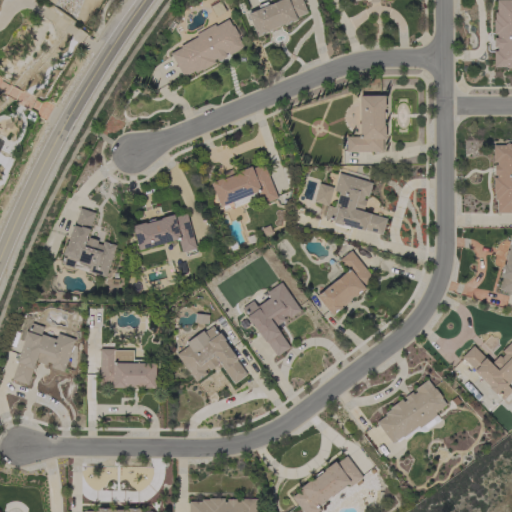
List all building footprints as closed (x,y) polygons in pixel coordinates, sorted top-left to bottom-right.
[(301,0),(307,13),(295,18),(296,21),(292,23),(291,22),(288,23),(289,24),(284,26),(283,24),(279,26),(279,28),(271,31),(270,30),(268,31),(269,32),(264,34),(263,34),(261,35),(257,37),(247,14),(259,9),(258,6),(266,2),(268,5),(277,2),(277,1),(279,0),(301,0)] [(511,68),(505,68),(505,67),(493,67),(493,51),(496,51),(496,47),(493,47),(493,38),(496,38),(496,35),(493,35),(493,20),(494,20),(494,12),(496,12),(496,0),(511,0),(511,68)] [(214,24),(215,26),(227,20),(231,27),(233,26),(238,37),(237,37),(243,48),(229,56),(227,53),(224,54),(226,57),(217,62),(216,59),(213,60),(215,64),(202,71),(201,70),(195,73),(194,71),(183,78),(170,54),(180,48),(180,46),(196,37),(195,35),(214,24)] [(346,152),(345,137),(359,137),(359,96),(384,96),(384,109),(383,109),(383,112),(385,112),(385,120),(383,120),(383,126),(384,125),(384,139),(382,139),(382,152),(346,152)] [(511,213),(496,213),(496,201),(494,201),(494,194),(492,194),(492,178),(496,178),(496,175),(494,175),(494,165),(496,165),(496,162),(493,162),(493,145),(504,145),(504,144),(511,144),(511,213)] [(277,198),(262,204),(259,197),(233,208),(233,207),(222,211),(221,207),(219,207),(209,183),(223,178),(223,179),(225,178),(222,173),(231,170),(234,175),(238,173),(237,172),(250,166),(251,169),(263,164),(277,198)] [(371,183),(367,197),(363,196),(362,200),(365,201),(362,212),(386,219),(381,235),(363,230),(363,231),(349,227),(348,229),(333,225),(333,224),(332,223),(333,221),(323,219),(327,206),(333,208),(338,192),(333,191),(338,173),(371,183)] [(313,201),(318,183),(332,187),(327,205),(313,201)] [(105,278),(88,272),(90,266),(75,261),(73,268),(60,264),(63,255),(62,255),(64,246),(66,247),(72,225),(74,226),(79,209),(94,213),(85,242),(86,243),(88,238),(97,241),(96,244),(101,245),(103,242),(115,246),(105,278)] [(196,249),(181,253),(178,240),(138,250),(131,226),(144,223),(145,224),(148,223),(147,221),(154,219),(155,221),(160,220),(160,219),(173,215),(174,217),(186,214),(196,249)] [(288,234),(300,249),(285,261),(274,246),(288,234)] [(511,293),(498,290),(502,278),(499,277),(500,273),(501,269),(502,265),(504,265),(505,260),(503,260),(506,251),(507,251),(508,248),(507,248),(510,235),(511,235),(511,293)] [(373,279),(363,287),(365,289),(360,293),(360,292),(358,294),(354,298),(353,296),(349,299),(351,300),(343,307),(342,305),(340,306),(341,308),(337,311),(337,310),(335,312),(335,313),(331,316),(315,296),(347,271),(339,260),(350,251),(373,279)] [(300,311),(289,318),(286,315),(282,318),(284,320),(275,327),(289,348),(276,357),(265,342),(264,342),(252,324),(251,325),(245,317),(247,316),(241,308),(252,301),(256,307),(269,298),(265,293),(280,283),(300,311)] [(43,327),(40,334),(55,340),(57,334),(74,340),(63,372),(50,367),(51,364),(47,362),(45,365),(35,362),(37,359),(36,358),(27,385),(11,380),(17,363),(16,362),(23,341),(18,339),(21,333),(19,332),(24,315),(33,317),(31,323),(43,327)] [(183,337),(197,326),(201,331),(202,331),(204,333),(212,326),(218,334),(219,333),(224,340),(223,341),(236,359),(235,360),(246,375),(233,384),(217,361),(215,362),(217,364),(209,370),(208,368),(203,371),(205,374),(195,382),(175,355),(188,346),(186,343),(186,342),(183,337)] [(511,344),(511,379),(506,386),(511,391),(502,400),(496,393),(494,394),(488,388),(489,387),(473,371),(474,371),(461,357),(472,346),(490,364),(498,355),(500,358),(504,354),(501,351),(510,342),(511,344)] [(132,350),(132,360),(142,360),(142,363),(155,363),(155,388),(141,388),(141,387),(138,387),(138,390),(131,389),(131,387),(125,387),(125,388),(111,388),(111,386),(99,386),(99,349),(114,349),(114,350),(132,350)] [(391,444),(375,423),(385,415),(384,413),(390,409),(389,408),(401,399),(403,402),(405,400),(404,398),(411,392),(413,394),(416,392),(414,389),(427,380),(434,389),(435,389),(441,398),(445,405),(434,413),(436,416),(436,415),(439,420),(423,432),(420,432),(416,431),(415,431),(410,434),(405,438),(404,438),(403,438),(402,438),(397,442),(395,441),(391,444)] [(302,511),(291,497),(301,490),(299,488),(310,480),(311,481),(316,477),(315,476),(320,471),(321,473),(324,471),(323,470),(334,462),(335,464),(345,456),(362,478),(360,479),(362,482),(357,486),(355,483),(350,487),(347,483),(317,507),(319,510),(316,511),(302,511)] [(188,511),(188,502),(201,502),(201,500),(208,500),(208,499),(223,499),(223,502),(226,502),(226,499),(236,500),(236,502),(239,502),(239,499),(256,499),(256,511),(257,511),(188,511)]
